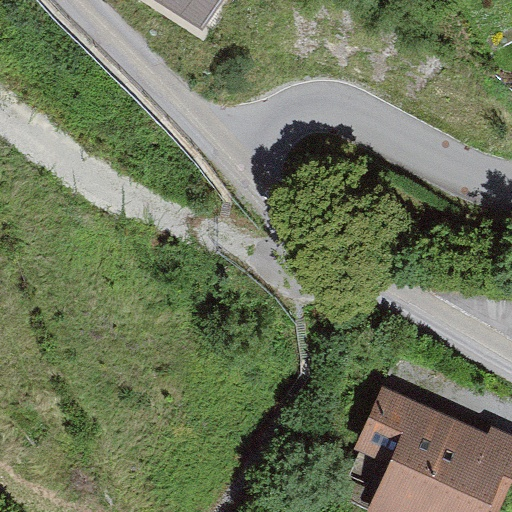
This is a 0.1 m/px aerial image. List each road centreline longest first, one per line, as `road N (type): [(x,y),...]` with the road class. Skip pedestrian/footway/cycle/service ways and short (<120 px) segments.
road 1 (residential): [(511,358),(300,231),(222,150)]
road 2 (residential): [(222,150),(282,106),(343,107),(455,164),(511,182)]
road 3 (residential): [(222,150),(78,0)]
